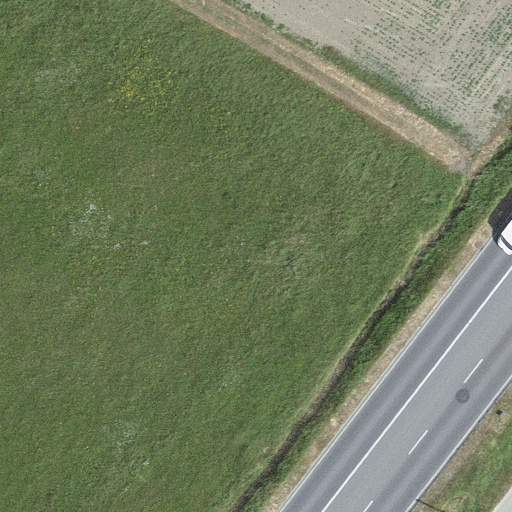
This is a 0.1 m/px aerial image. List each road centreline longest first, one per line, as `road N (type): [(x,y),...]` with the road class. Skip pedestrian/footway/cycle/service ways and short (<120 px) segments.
road 1 (primary): [(511,289),(340,511)]
road 2 (track): [(334,86),(182,0)]
